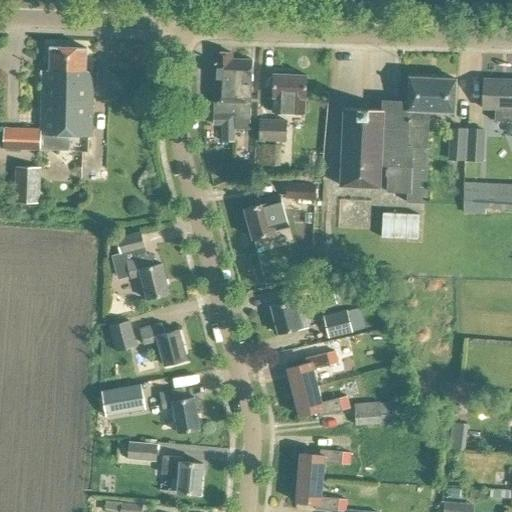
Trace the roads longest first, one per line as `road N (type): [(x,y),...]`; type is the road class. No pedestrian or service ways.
road 1 (residential): [(250,511),(259,421),(181,152),(180,27)]
road 2 (residential): [(511,37),(180,27)]
road 3 (residential): [(180,27),(0,21)]
